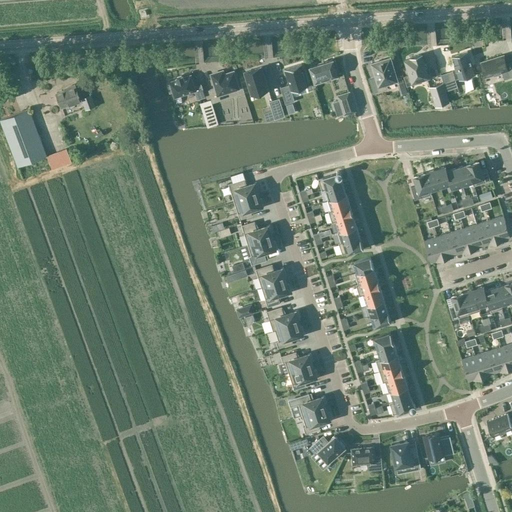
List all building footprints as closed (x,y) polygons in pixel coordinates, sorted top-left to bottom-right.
[(452,56),(451,56),(452,56),(459,79),(475,74),(467,51),(468,51),(467,51),(452,56)] [(406,60),(412,81),(428,76),(421,54),(411,57),(412,58),(406,60)] [(503,55),(481,62),(486,77),(502,72),(504,79),(511,76),(511,61),(506,63),(503,55)] [(375,76),(369,78),(374,92),(387,88),(386,84),(396,81),(397,81),(397,80),(390,59),(390,58),(389,58),(372,63),(371,64),(371,65),(375,76)] [(315,81),(321,80),(336,75),(337,75),(338,74),(337,73),(335,68),(337,67),(335,60),(333,61),(333,60),(333,59),(332,59),(324,62),(318,63),(318,64),(311,66),(310,66),(310,67),(313,76),(314,81),(314,82),(315,81)] [(289,85),(280,87),(286,104),(294,101),(291,91),(308,86),(301,64),(284,69),(289,85)] [(261,67),(244,72),(251,95),(268,90),(261,67)] [(215,88),(209,90),(213,102),(220,100),(218,95),(239,88),(233,71),(224,74),(223,75),(220,76),(219,72),(211,74),(215,88)] [(170,84),(167,84),(170,92),(173,91),(174,97),(195,90),(197,99),(205,97),(201,84),(194,86),(191,76),(191,75),(190,75),(183,77),(183,76),(183,75),(182,75),(177,77),(176,77),(176,78),(177,79),(170,81),(169,82),(170,82),(170,84)] [(455,80),(444,84),(446,91),(458,87),(455,80)] [(443,83),(429,87),(435,106),(449,102),(443,83)] [(62,107),(81,100),(75,85),(67,88),(68,89),(56,93),(62,107)] [(279,98),(269,101),(275,119),(285,115),(279,98)] [(342,106),(341,107),(344,114),(345,114),(354,111),(355,111),(355,110),(353,103),(352,103),(342,106)] [(0,119),(18,166),(47,155),(29,109),(0,119)] [(46,156),(50,171),(71,165),(67,151),(46,156)] [(466,164),(467,164),(472,181),(473,186),(490,180),(486,168),(481,170),(478,160),(466,164)] [(457,168),(462,184),(472,181),(467,164),(457,168)] [(450,183),(445,166),(435,170),(440,186),(450,183)] [(445,166),(450,183),(451,188),(462,184),(457,168),(447,171),(445,166)] [(440,186),(435,170),(425,173),(430,189),(440,186)] [(343,183),(340,176),(341,175),(341,174),(341,173),(341,172),(341,171),(340,171),(339,171),(338,171),(337,171),(337,172),(336,172),(336,173),(318,179),(322,190),(326,189),(326,188),(343,183)] [(430,189),(425,173),(425,172),(413,176),(416,185),(411,187),(415,199),(421,197),(420,193),(430,189)] [(229,183),(234,202),(258,194),(257,189),(258,189),(256,182),(247,185),(245,179),(245,178),(229,183)] [(346,194),(343,183),(326,188),(326,189),(329,199),(330,199),(346,194)] [(258,194),(234,202),(240,219),(253,215),(252,214),(250,209),(263,205),(261,198),(260,199),(258,194)] [(350,204),(346,194),(330,199),(329,199),(327,199),(331,210),(331,211),(350,204)] [(331,210),(328,211),(332,222),(337,221),(336,221),(353,215),(350,204),(331,211),(331,210)] [(356,226),(353,215),(336,221),(337,221),(340,231),(356,226)] [(497,241),(505,238),(504,238),(510,236),(504,215),(490,220),(497,241)] [(497,241),(490,220),(477,224),(483,244),(489,243),(497,241)] [(247,240),(248,244),(260,240),(272,237),(270,232),(272,232),(270,225),(257,229),(254,222),(255,221),(242,225),(247,240)] [(483,244),(477,224),(464,228),(470,249),(478,247),(478,246),(483,244)] [(340,231),(337,231),(341,242),(341,243),(360,237),(356,226),(340,231)] [(450,232),(457,253),(462,251),(462,252),(470,249),(464,228),(450,232)] [(457,253),(450,232),(437,236),(444,258),(452,255),(452,254),(457,253)] [(444,258),(437,236),(424,241),(430,261),(436,259),(436,260),(444,258)] [(260,240),(248,244),(251,256),(277,248),(275,241),(273,241),(273,240),(272,237),(260,240)] [(341,242),(338,243),(342,254),(363,248),(360,237),(341,243),(341,242)] [(355,273),(374,267),(370,256),(354,261),(357,272),(355,273)] [(256,269),(261,287),(285,279),(284,275),(285,274),(283,267),(274,270),(272,264),(256,269)] [(356,285),(377,278),(374,267),(355,273),(358,284),(356,284),(356,285)] [(377,278),(356,285),(359,295),(381,289),(377,278)] [(285,279),(261,287),(268,306),(280,302),(277,295),(291,290),(288,284),(287,284),(285,279)] [(505,284),(495,287),(501,304),(510,301),(505,284)] [(484,286),(473,289),(479,306),(488,303),(485,290),(484,286)] [(495,287),(485,290),(488,303),(491,312),(502,308),(501,304),(495,287)] [(367,305),(384,299),(381,289),(359,295),(359,296),(364,294),(367,305)] [(473,289),(463,292),(470,314),(480,310),(479,306),(473,289)] [(470,314),(463,292),(451,295),(454,305),(449,306),(453,319),(470,314)] [(384,299),(367,305),(371,315),(387,310),(384,299)] [(273,331),(275,330),(299,322),(297,317),(299,317),(297,310),(284,314),(281,307),(282,307),(282,306),(267,311),(273,331)] [(387,310),(371,315),(374,326),(391,321),(387,310)] [(275,330),(278,340),(276,341),(278,348),(293,343),(293,342),(291,337),(304,333),(304,331),(302,326),(300,327),(299,322),(275,330)] [(390,332),(373,337),(377,348),(394,343),(390,332)] [(376,360),(397,354),(394,343),(377,348),(378,351),(373,353),(376,360)] [(511,343),(502,346),(509,368),(511,366),(511,343)] [(502,346),(488,351),(495,371),(500,370),(509,368),(502,346)] [(304,368),(313,365),(311,360),(313,359),(311,353),(304,355),(297,357),(296,352),(296,351),(281,356),(283,362),(285,362),(289,372),(304,368)] [(488,351),(475,355),(482,376),(490,374),(490,373),(495,371),(488,351)] [(400,364),(397,354),(376,360),(379,371),(400,364)] [(482,376),(475,355),(461,359),(468,380),(474,378),(474,379),(482,376)] [(385,381),(404,375),(400,364),(379,371),(383,382),(385,381)] [(314,369),(313,365),(304,368),(289,372),(294,390),(304,386),(307,385),(306,385),(305,380),(318,376),(316,369),(314,369)] [(388,392),(391,391),(407,386),(404,376),(404,375),(385,381),(388,392)] [(391,391),(394,401),(394,402),(411,396),(407,386),(391,391)] [(299,404),(302,415),(304,415),(326,407),(325,403),(326,402),(324,395),(304,402),(299,404)] [(394,402),(394,401),(389,403),(393,414),(398,413),(411,409),(412,409),(413,409),(414,409),(415,408),(415,407),(415,406),(415,405),(414,405),(414,404),(413,404),(411,396),(394,402)] [(304,415),(302,415),(304,420),(306,426),(304,426),(303,427),(304,427),(305,433),(321,428),(320,428),(318,423),(331,418),(329,412),(328,412),(326,407),(304,415)] [(469,418),(489,414),(488,408),(468,411),(469,418)] [(507,412),(486,421),(492,435),(492,436),(511,427),(511,417),(510,418),(507,412)] [(442,444),(441,434),(424,437),(428,463),(451,459),(449,443),(442,444)] [(321,437),(310,447),(315,453),(318,451),(328,461),(345,446),(335,435),(326,443),(321,437)] [(289,444),(291,449),(299,447),(304,445),(309,444),(307,438),(304,439),(297,441),(289,444)] [(421,469),(416,442),(415,442),(415,444),(408,446),(407,441),(392,444),(396,466),(419,461),(420,468),(413,470),(421,469)] [(351,448),(353,464),(374,463),(375,469),(382,469),(381,455),(374,455),(373,447),(351,448)] [(489,462),(493,464),(495,464),(499,463),(491,455),(487,456),(489,462)]
